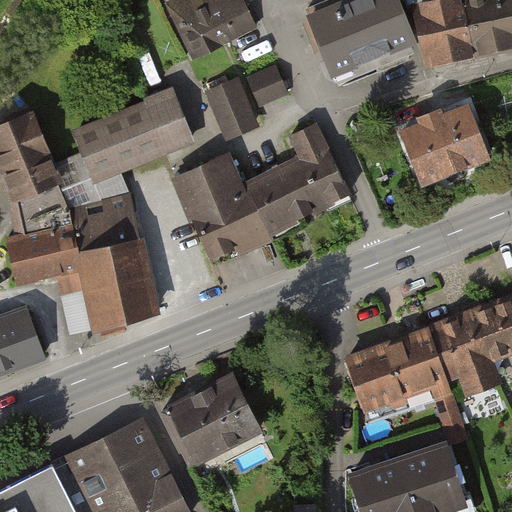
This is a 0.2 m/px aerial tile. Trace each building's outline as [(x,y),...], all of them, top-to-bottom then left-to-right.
[(247,0),(181,0),(173,4),(199,59),(262,29),(247,0)] [(403,0),(360,0),(314,19),(339,82),(423,46),(403,0)] [(511,0),(461,0),(416,10),(429,73),(511,54),(511,0)] [(280,64),(250,76),(262,108),(292,96),(280,64)] [(245,79),(212,92),(230,141),(263,128),(245,79)] [(26,236),(9,240),(20,285),(83,268),(97,327),(154,311),(134,194),(120,170),(192,140),(172,94),(78,131),(86,152),(54,165),(33,116),(0,128),(0,159),(16,200),(26,236)] [(477,104),(406,132),(428,188),(500,161),(477,104)] [(293,138),(304,161),(327,211),(355,198),(321,125),(293,138)] [(274,235),(251,185),(236,153),(180,179),(218,261),(274,235)] [(327,211),(304,161),(251,185),(274,235),(327,211)] [(511,293),(433,323),(460,395),(504,379),(498,362),(511,356),(511,293)] [(33,308),(0,319),(0,377),(51,358),(33,308)] [(433,323),(346,355),(373,427),(460,395),(433,323)] [(242,375),(171,408),(201,472),(272,439),(242,375)] [(188,511),(143,424),(0,494),(0,511),(188,511)] [(453,440),(355,472),(367,511),(460,511),(475,507),(453,440)]
